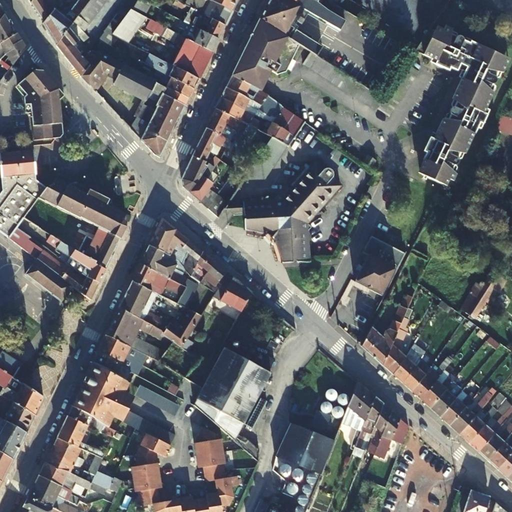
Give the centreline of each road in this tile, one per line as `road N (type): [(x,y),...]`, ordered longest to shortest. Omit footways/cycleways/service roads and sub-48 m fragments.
road 1 (tertiary): [(162,186),(6,511)]
road 2 (residential): [(10,0),(51,63),(162,186)]
road 3 (residential): [(310,319),(473,465)]
road 4 (residential): [(253,0),(162,186)]
road 5 (residential): [(162,186),(310,319)]
road 6 (residential): [(310,319),(332,293),(389,174),(386,153)]
